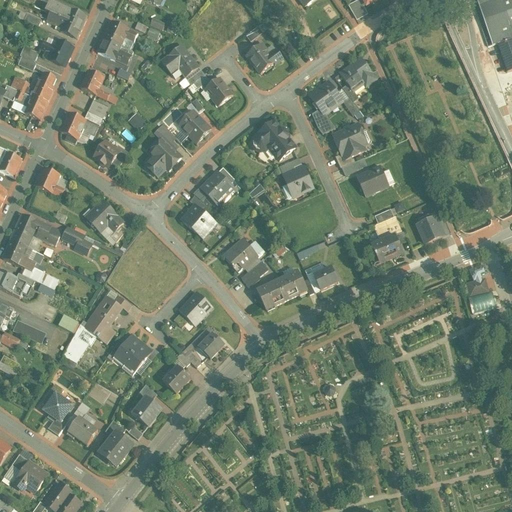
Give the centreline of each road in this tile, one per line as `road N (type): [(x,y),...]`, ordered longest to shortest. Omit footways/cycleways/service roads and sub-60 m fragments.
road 1 (tertiary): [(263,346),(486,245)]
road 2 (tertiary): [(119,502),(209,392),(263,346)]
road 3 (residential): [(284,92),(421,0)]
road 4 (residential): [(511,151),(447,0)]
road 5 (residential): [(110,0),(43,148)]
road 6 (residential): [(284,92),(348,223),(333,230)]
road 7 (residential): [(148,217),(262,108)]
road 8 (residential): [(119,502),(0,419)]
road 9 (residential): [(43,148),(148,217)]
